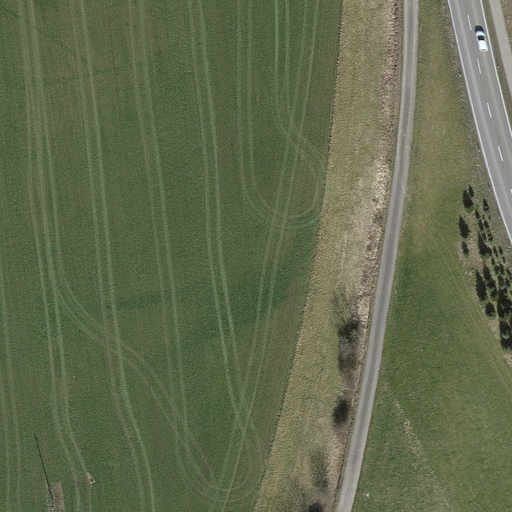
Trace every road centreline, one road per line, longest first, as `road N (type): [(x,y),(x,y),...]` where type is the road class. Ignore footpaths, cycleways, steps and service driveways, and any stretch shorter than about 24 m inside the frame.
road 1 (unclassified): [(413,0),(397,217),(340,511)]
road 2 (secondary): [(465,0),(511,188)]
